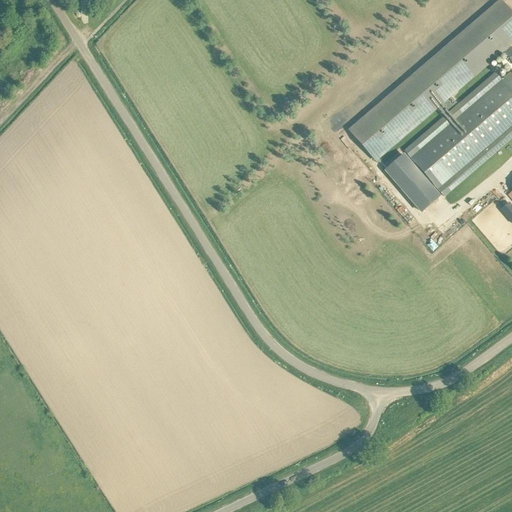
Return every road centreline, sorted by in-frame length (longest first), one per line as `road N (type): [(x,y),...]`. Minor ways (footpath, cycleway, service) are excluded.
road 1 (tertiary): [(381,394),(295,365),(257,329),(50,0)]
road 2 (unclassified): [(223,511),(358,445),(381,394)]
road 3 (tertiary): [(381,394),(456,377),(511,337)]
